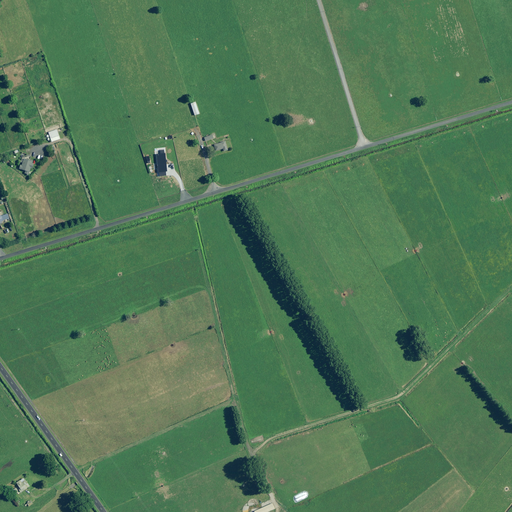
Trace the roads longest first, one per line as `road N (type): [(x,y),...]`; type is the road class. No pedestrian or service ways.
road 1 (unclassified): [(511,101),(0,257)]
road 2 (unclassified): [(103,511),(0,366)]
